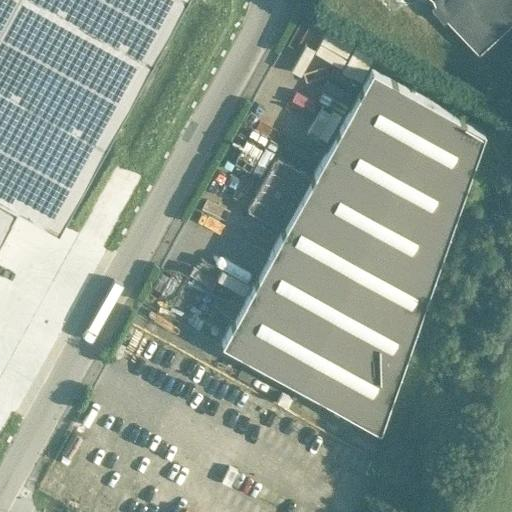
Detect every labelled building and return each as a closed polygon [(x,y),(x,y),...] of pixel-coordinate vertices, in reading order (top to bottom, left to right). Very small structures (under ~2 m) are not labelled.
[(0,0),(0,225),(15,197),(55,219),(175,0),(0,0)] [(511,0),(431,0),(480,51),(511,20),(511,0)] [(275,151),(246,205),(283,225),(221,337),(380,424),(484,125),(372,64),(313,172),(275,151)] [(158,118),(175,125),(192,87),(178,80),(163,113),(142,103),(129,131),(148,140),(158,118)] [(328,127),(331,119),(311,112),(308,120),(328,127)] [(278,429),(290,408),(250,386),(238,407),(278,429)]
